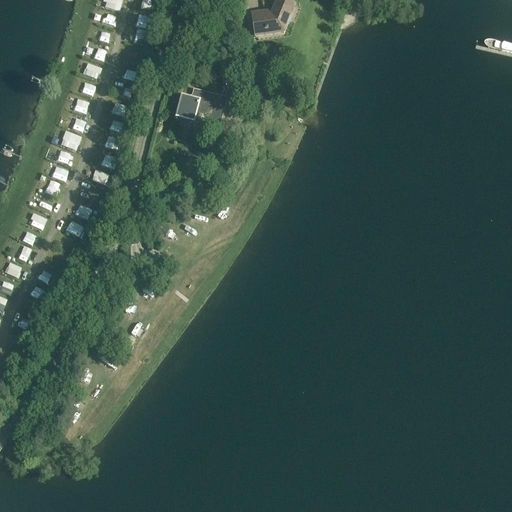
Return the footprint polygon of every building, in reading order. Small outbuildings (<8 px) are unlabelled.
[(121,12),(122,0),(105,0),(104,9),(121,12)] [(253,15),(256,37),(284,33),(294,5),(280,0),(278,0),(272,17),(265,18),(264,14),(253,15)] [(100,7),(96,17),(114,25),(119,15),(100,7)] [(98,39),(109,43),(112,33),(101,30),(98,39)] [(140,46),(144,36),(135,32),(131,43),(140,46)] [(91,45),(88,58),(101,62),(104,49),(91,45)] [(131,51),(129,60),(139,63),(141,53),(131,51)] [(98,80),(103,69),(88,64),(84,75),(98,80)] [(266,102),(271,90),(273,84),(248,75),(245,80),(240,78),(236,90),(266,102)] [(82,94),(93,97),(97,87),(85,83),(82,94)] [(211,96),(204,94),(195,91),(193,98),(195,100),(195,101),(183,98),(178,115),(195,119),(197,111),(206,114),(204,122),(207,129),(217,132),(222,112),(225,99),(211,96)] [(90,105),(80,102),(78,105),(69,102),(66,108),(86,115),(90,105)] [(112,114),(126,117),(128,107),(115,103),(112,114)] [(75,125),(74,131),(84,133),(86,122),(76,120),(77,117),(70,115),(68,124),(75,125)] [(106,129),(114,131),(117,122),(108,120),(106,129)] [(78,152),(83,138),(67,132),(62,146),(78,152)] [(119,148),(121,139),(111,137),(109,147),(119,148)] [(64,153),(61,164),(72,167),(75,156),(64,153)] [(49,177),(52,169),(45,167),(42,174),(49,177)] [(53,179),(67,183),(71,172),(57,167),(53,179)] [(93,181),(107,186),(110,175),(96,171),(93,181)] [(57,198),(60,188),(47,183),(44,194),(57,198)] [(98,202),(103,192),(93,187),(88,198),(98,202)] [(42,200),(39,211),(52,214),(55,204),(42,200)] [(81,205),(76,215),(88,221),(93,210),(81,205)] [(36,215),(33,222),(46,227),(49,220),(36,215)] [(75,223),(71,232),(82,238),(87,228),(75,223)] [(33,246),(38,236),(28,232),(23,242),(33,246)] [(27,263),(33,251),(23,247),(17,258),(27,263)] [(20,279),(24,269),(11,263),(6,274),(20,279)] [(154,267),(147,276),(152,280),(159,271),(154,267)] [(4,281),(0,290),(0,291),(12,296),(16,286),(4,281)] [(0,296),(0,310),(4,312),(10,300),(0,296)]
